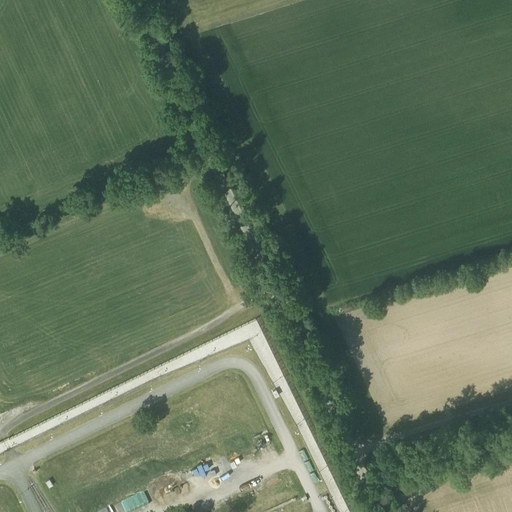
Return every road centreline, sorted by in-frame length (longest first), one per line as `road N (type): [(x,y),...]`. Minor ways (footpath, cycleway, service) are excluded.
road 1 (unclassified): [(352,454),(136,0)]
road 2 (track): [(511,403),(352,454)]
